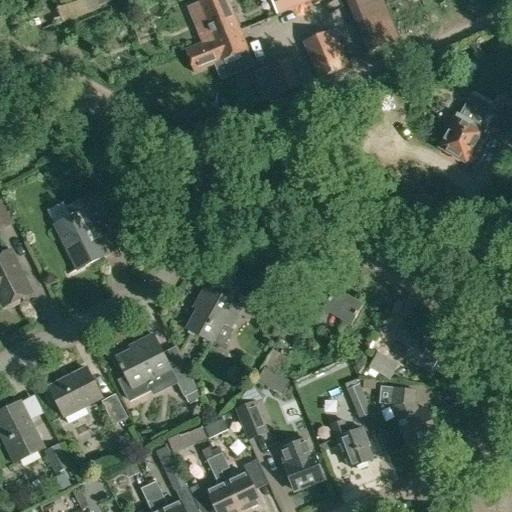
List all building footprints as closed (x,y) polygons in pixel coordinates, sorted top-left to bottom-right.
[(83,0),(58,9),(63,23),(100,9),(99,6),(113,0),(83,0)] [(204,0),(188,7),(203,43),(203,45),(240,30),(227,0),(204,0)] [(270,0),(277,15),(314,0),(270,0)] [(345,0),(368,53),(400,40),(383,0),(345,0)] [(185,50),(194,73),(248,51),(240,30),(203,45),(203,43),(185,50)] [(311,61),(318,78),(346,66),(332,31),(302,43),(310,61),(311,61)] [(267,67),(279,96),(301,86),(290,58),(267,67)] [(441,147),(465,161),(472,148),(477,151),(486,136),(483,134),(490,124),(511,136),(511,110),(500,104),(497,108),(496,108),(471,94),(462,110),(441,147)] [(53,225),(76,270),(105,255),(96,238),(109,232),(91,196),(65,208),(70,217),(53,225)] [(0,200),(0,231),(15,224),(3,199),(0,200)] [(4,306),(8,309),(18,304),(18,299),(31,293),(9,251),(0,255),(0,305),(1,308),(4,306)] [(200,304),(186,329),(211,343),(212,342),(222,323),(229,327),(240,308),(204,288),(196,302),(200,304)] [(328,312),(351,325),(362,306),(335,291),(329,300),(320,295),(309,314),(323,322),(328,312)] [(248,293),(242,303),(266,317),(264,320),(272,325),(280,311),(248,293)] [(403,359),(429,373),(440,354),(421,343),(423,340),(402,328),(394,341),(409,349),(403,359)] [(141,346),(115,359),(126,380),(120,383),(129,402),(151,392),(146,383),(169,371),(151,335),(138,342),(141,346)] [(264,364),(281,374),(290,359),(273,349),(264,364)] [(368,368),(390,380),(400,363),(378,351),(368,368)] [(185,397),(189,403),(200,397),(197,391),(198,390),(187,367),(173,374),(184,397),(185,397)] [(64,417),(69,425),(88,415),(84,407),(101,398),(86,369),(48,388),(63,417),(64,417)] [(363,381),(363,390),(375,391),(376,381),(363,381)] [(236,409),(248,442),(269,435),(258,403),(262,400),(251,386),(236,409)] [(346,390),(359,419),(370,415),(358,386),(346,390)] [(396,421),(407,448),(436,436),(426,410),(417,413),(414,404),(415,391),(381,388),(380,404),(393,405),(393,407),(398,420),(396,421)] [(450,391),(449,406),(465,408),(467,392),(450,391)] [(101,402),(114,426),(128,418),(115,395),(101,402)] [(3,444),(13,464),(42,449),(19,403),(0,412),(0,431),(5,442),(3,444)] [(209,426),(215,438),(227,432),(222,419),(209,426)] [(341,444),(350,469),(372,460),(367,447),(369,446),(362,429),(347,435),(342,421),(329,427),(337,446),(341,444)] [(384,423),(374,426),(380,448),(390,446),(384,423)] [(179,435),(168,440),(174,452),(185,447),(183,443),(204,433),(202,428),(190,434),(189,433),(180,437),(179,435)] [(285,471),(293,491),(323,480),(315,460),(308,442),(293,448),(280,453),(287,470),(285,471)] [(44,452),(55,475),(71,467),(59,444),(44,452)] [(217,464),(214,457),(209,447),(203,451),(219,486),(207,492),(216,511),(239,511),(226,483),(221,472),(217,464)] [(227,452),(240,475),(249,470),(236,447),(227,452)] [(222,453),(214,457),(217,464),(221,472),(230,468),(222,453)] [(123,466),(128,479),(140,473),(135,461),(123,466)] [(164,470),(174,492),(187,487),(177,465),(164,470)] [(250,511),(251,509),(261,504),(247,474),(226,483),(239,511),(250,511)] [(61,491),(71,486),(65,475),(55,479),(61,491)] [(148,486),(160,511),(183,511),(179,503),(168,508),(157,482),(148,486)] [(160,511),(148,486),(141,489),(151,511),(160,511)]
